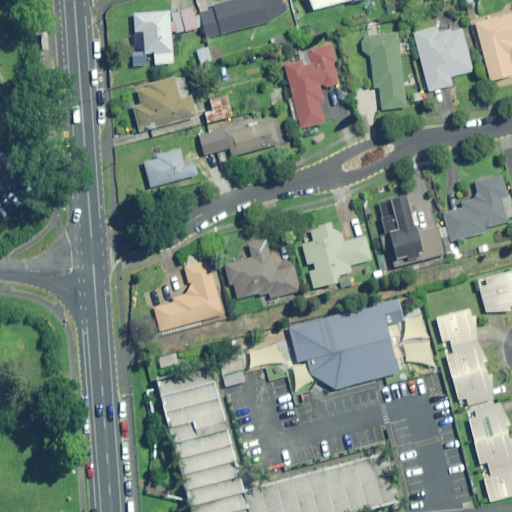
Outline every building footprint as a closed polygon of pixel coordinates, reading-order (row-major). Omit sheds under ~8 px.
[(270,23),(287,12),(283,3),(287,1),(285,0),(234,0),(212,6),(213,9),(200,13),(207,39),(270,23)] [(360,0),(308,0),(311,11),(360,0)] [(461,0),(464,10),(475,7),(472,0),(461,0)] [(132,35),(133,49),(145,56),(153,56),(154,66),(172,64),(170,33),(198,31),(197,11),(133,15),(134,35),(132,35)] [(511,14),(475,24),(490,82),(511,76),(511,70),(507,53),(511,47),(511,14)] [(473,73),(461,28),(438,34),(436,29),(414,34),(428,93),(451,87),(449,78),(473,73)] [(408,44),(398,45),(397,34),(366,37),(360,43),(361,51),(369,57),(373,89),(378,89),(380,111),(407,109),(401,56),(409,55),(408,44)] [(340,85),(329,43),(307,48),(310,60),(284,67),(300,130),(325,124),(319,101),(323,101),(320,90),(340,85)] [(214,49),(198,50),(199,64),(215,62),(214,49)] [(179,100),(174,80),(137,90),(141,106),(133,108),(139,133),(196,117),(191,97),(179,100)] [(233,119),(228,99),(210,103),(212,113),(204,114),(207,125),(233,119)] [(280,145),(274,121),(224,133),(223,131),(199,137),(204,156),(230,150),(232,157),(280,145)] [(184,166),(180,151),(156,157),(157,160),(143,164),(150,189),(197,177),(193,164),(184,166)] [(487,233),(486,229),(506,224),(505,220),(511,218),(511,204),(504,175),(470,183),(475,202),(441,211),(449,243),(487,233)] [(413,235),(406,198),(391,201),(394,218),(381,221),(384,237),(380,237),(383,251),(392,250),(395,263),(420,258),(420,261),(443,256),(438,230),(413,235)] [(313,243),(302,246),(307,266),(313,264),(315,271),(309,272),(313,290),(338,284),(336,277),(351,274),(349,267),(371,261),(365,238),(344,243),(340,223),(310,230),(313,243)] [(233,286),(236,300),(257,295),(258,298),(268,295),(269,300),(300,293),(294,267),(277,271),(273,254),(224,266),(229,286),(233,286)] [(183,269),(188,287),(185,294),(171,298),(173,303),(152,309),(159,333),(224,314),(209,262),(183,269)] [(486,313),(511,313),(510,309),(511,308),(511,273),(478,281),(486,313)] [(395,303),(289,330),(298,364),(306,362),(310,376),(336,391),(401,374),(390,330),(402,327),(395,303)] [(470,319),(468,311),(437,319),(443,343),(448,341),(450,348),(476,342),(476,318),(470,319)] [(0,366),(15,319),(0,314),(0,366)] [(483,364),(487,363),(476,342),(450,348),(452,354),(447,356),(458,402),(465,400),(467,408),(491,402),(491,377),(486,378),(483,364)] [(209,370),(155,384),(188,511),(364,511),(389,506),(376,457),(241,492),(209,370)] [(498,406),(474,411),(475,416),(468,418),(480,467),(486,465),(487,470),(511,464),(511,442),(511,440),(508,441),(505,428),(509,428),(498,406)] [(511,498),(511,464),(487,470),(489,478),(483,479),(488,504),(511,498)]
